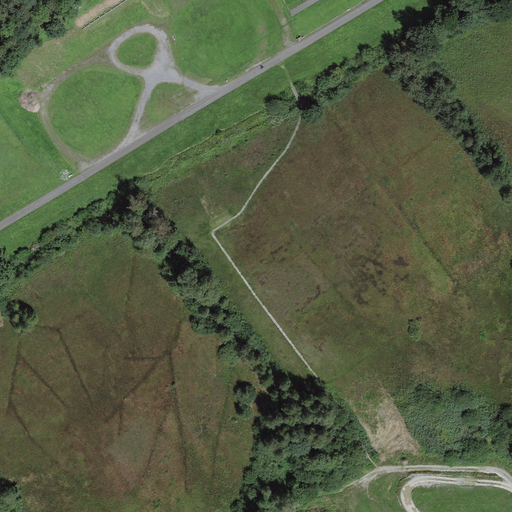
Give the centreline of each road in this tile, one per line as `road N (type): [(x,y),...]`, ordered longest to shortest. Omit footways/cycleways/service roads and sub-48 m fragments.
road 1 (track): [(375,0),(0,226)]
road 2 (track): [(511,481),(495,470),(379,467)]
road 3 (track): [(511,488),(416,481),(406,496),(414,511)]
